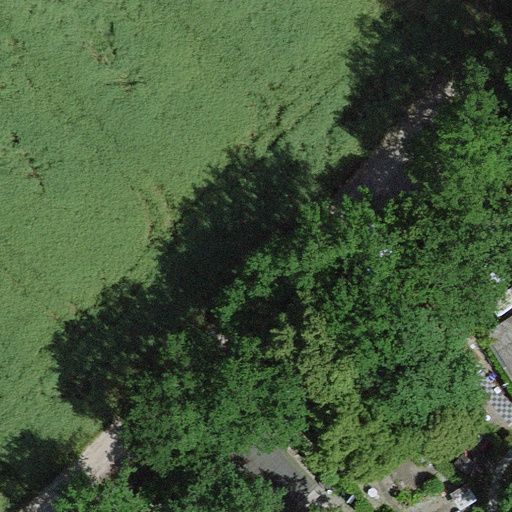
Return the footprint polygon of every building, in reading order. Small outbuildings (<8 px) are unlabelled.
[(467,344),(437,309),(408,334),(438,369),(467,344)] [(511,318),(490,333),(511,364),(511,362),(511,318)] [(375,345),(353,370),(384,398),(407,373),(375,345)] [(313,374),(285,404),(348,463),(376,433),(313,374)] [(276,455),(256,474),(283,502),(302,484),(276,455)] [(238,511),(214,476),(185,496),(196,511),(238,511)]
